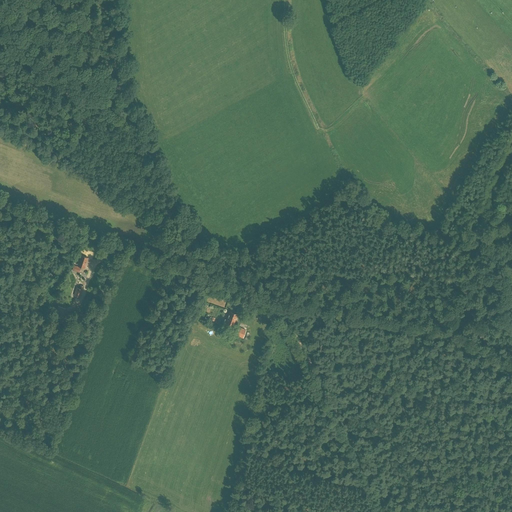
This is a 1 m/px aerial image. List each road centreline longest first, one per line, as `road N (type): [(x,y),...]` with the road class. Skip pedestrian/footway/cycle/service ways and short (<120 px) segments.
road 1 (unclassified): [(277,305),(0,202)]
road 2 (track): [(277,305),(431,329),(511,360)]
road 3 (track): [(388,511),(277,305)]
